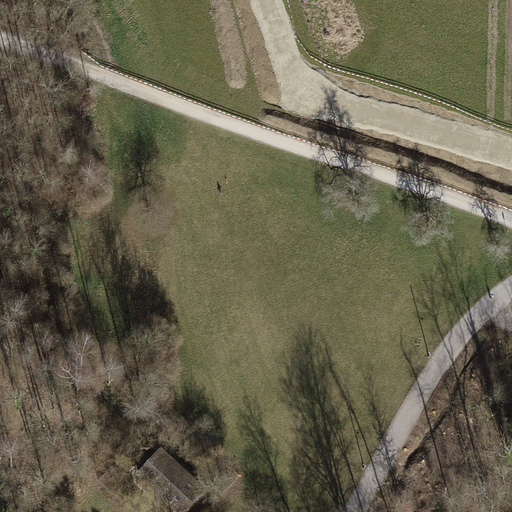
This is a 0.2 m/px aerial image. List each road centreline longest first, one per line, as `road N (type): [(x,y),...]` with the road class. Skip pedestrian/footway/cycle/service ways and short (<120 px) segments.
road 1 (track): [(0,37),(511,221)]
road 2 (residential): [(511,288),(464,328),(427,376),(348,511)]
